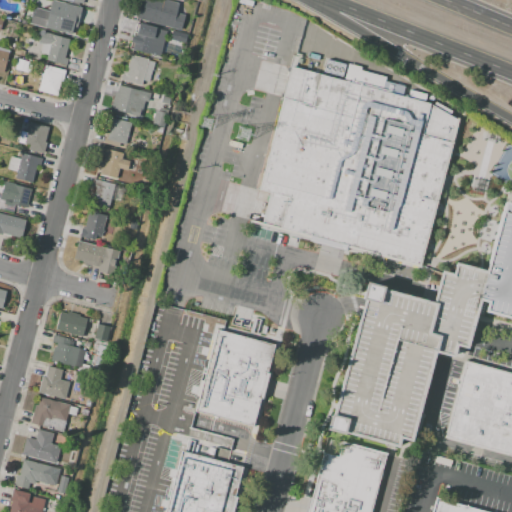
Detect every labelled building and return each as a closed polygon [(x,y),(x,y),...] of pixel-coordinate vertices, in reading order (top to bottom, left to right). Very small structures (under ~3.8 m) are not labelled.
[(181,31),(135,20),(140,0),(166,0),(178,3),(176,13),(185,15),(181,31)] [(81,9),(79,15),(76,15),(70,36),(29,25),(34,7),(54,12),(55,7),(59,8),(60,4),(81,9)] [(132,50),(138,24),(155,28),(153,34),(161,36),(160,38),(164,39),(160,56),(149,53),(148,54),(132,50)] [(40,31),(69,38),(64,57),(67,58),(66,65),(46,60),(47,55),(39,53),(42,44),(37,42),(40,31)] [(24,56),(13,53),(14,48),(25,51),(24,56)] [(2,73),(0,72),(0,49),(8,52),(2,73)] [(140,88),(119,82),(123,68),(127,69),(130,54),(148,59),(147,60),(153,62),(147,82),(142,81),(140,88)] [(17,58),(23,60),(20,71),(14,69),(17,58)] [(64,70),(58,96),(39,90),(45,65),(64,70)] [(431,106),(460,121),(420,269),(251,223),(291,68),(431,106)] [(110,109),(116,85),(149,94),(147,102),(145,102),(141,117),(110,109)] [(162,97),(170,99),(168,105),(160,103),(162,97)] [(165,113),(161,128),(151,126),(155,110),(165,113)] [(124,144),(120,143),(119,149),(102,144),(105,132),(107,132),(111,117),(130,122),(124,144)] [(47,128),(44,141),(46,142),(42,154),(22,149),(23,144),(17,142),(20,130),(27,131),(29,123),(47,128)] [(99,175),(104,156),(101,155),(103,148),(122,153),(115,179),(99,175)] [(41,158),(39,166),(36,165),(32,183),(15,178),(16,173),(20,159),(22,153),(41,158)] [(20,159),(16,173),(6,170),(10,156),(20,159)] [(107,210),(96,207),(97,203),(89,201),(95,179),(114,184),(107,210)] [(31,189),(26,208),(12,205),(13,203),(0,199),(4,182),(31,189)] [(394,451),(397,441),(408,445),(433,356),(445,360),(461,363),(468,337),(477,304),(485,305),(483,314),(511,322),(511,207),(502,205),(483,275),(453,266),(449,276),(438,274),(434,293),(430,306),(364,288),(325,432),(394,451)] [(79,237),(81,228),(84,228),(88,212),(106,216),(101,238),(95,236),(94,240),(79,237)] [(0,213),(24,220),(20,237),(3,233),(3,234),(0,233),(0,213)] [(72,259),(77,241),(118,251),(112,275),(97,271),(98,267),(82,262),(72,259)] [(81,337),(54,330),(59,311),(67,313),(68,311),(80,314),(79,317),(86,318),(81,337)] [(97,324),(110,327),(106,343),(93,340),(97,324)] [(217,332),(275,347),(254,429),(196,413),(217,332)] [(50,360),(53,347),(55,347),(56,343),(51,342),(53,334),(69,338),(69,340),(73,341),(71,346),(84,350),(79,368),(50,360)] [(64,400),(36,392),(41,374),(45,375),(47,365),(63,370),(60,380),(69,382),(64,400)] [(511,378),(462,365),(442,440),(511,459),(511,378)] [(30,424),(37,397),(69,405),(62,432),(30,424)] [(76,416),(67,413),(69,406),(78,409),(76,416)] [(88,410),(86,416),(80,415),(82,408),(88,410)] [(20,454),(25,437),(34,439),(37,429),(53,434),(50,444),(62,447),(57,463),(20,454)] [(342,443),(387,454),(372,511),(308,511),(324,452),(339,456),(342,443)] [(182,452),(165,511),(230,511),(242,468),(182,452)] [(49,485),(35,481),(35,484),(29,483),(28,489),(13,486),(16,474),(18,474),(22,459),(53,467),(49,485)] [(60,477),(68,479),(65,488),(57,486),(60,477)] [(8,511),(11,502),(9,502),(12,488),(30,493),(29,496),(45,500),(41,511),(8,511)] [(486,511),(434,498),(430,511),(486,511)]
